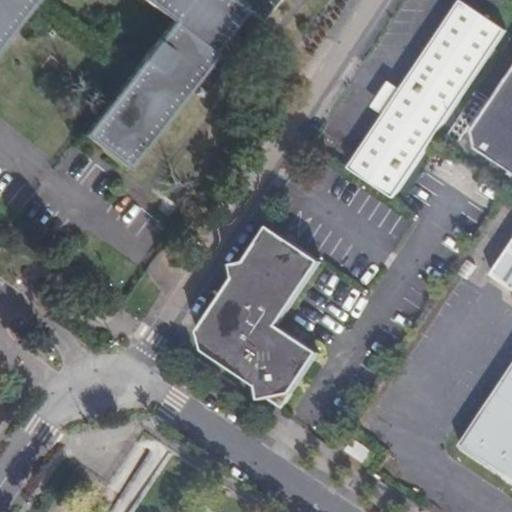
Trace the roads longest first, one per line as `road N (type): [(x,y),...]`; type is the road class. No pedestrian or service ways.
road 1 (residential): [(131,368),(377,0)]
road 2 (residential): [(131,368),(349,511)]
road 3 (residential): [(97,383),(54,334),(0,295)]
